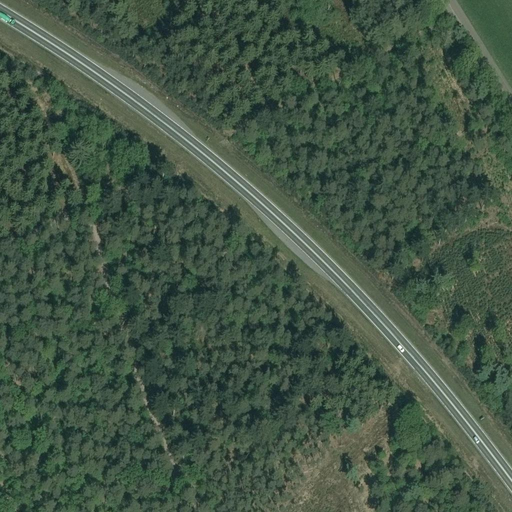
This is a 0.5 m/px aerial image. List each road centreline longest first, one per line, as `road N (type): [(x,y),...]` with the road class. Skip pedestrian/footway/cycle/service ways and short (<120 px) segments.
road 1 (trunk): [(0,13),(164,123),(249,193),(363,302),(511,480)]
road 2 (unclassified): [(448,0),(511,103)]
